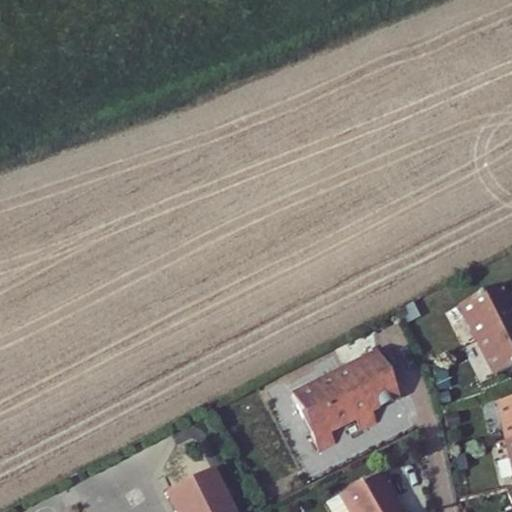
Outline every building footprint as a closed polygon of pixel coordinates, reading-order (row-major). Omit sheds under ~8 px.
[(468,346),(511,323),(511,300),(507,302),(499,287),(451,312),(468,346)] [(485,379),(511,365),(511,323),(468,346),(485,379)] [(372,408),(396,396),(372,349),(283,394),(315,454),(335,444),(328,431),(350,419),(355,429),(378,418),(372,408)] [(511,403),(489,409),(500,446),(511,443),(511,403)] [(511,481),(511,443),(500,446),(509,483),(511,481)] [(226,511),(200,467),(153,494),(163,511),(226,511)] [(394,509),(387,495),(392,493),(381,470),(309,504),(312,511),(397,511),(396,508),(394,509)]
